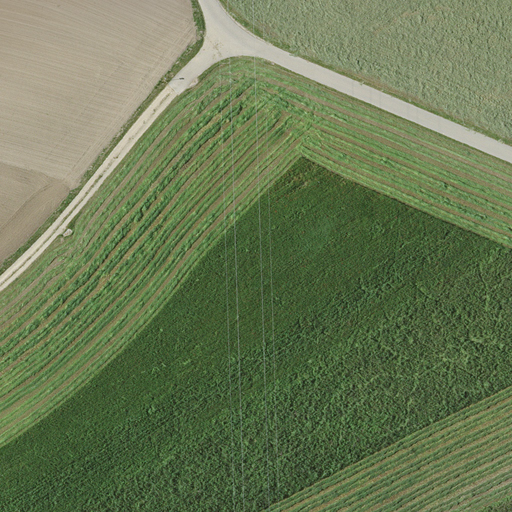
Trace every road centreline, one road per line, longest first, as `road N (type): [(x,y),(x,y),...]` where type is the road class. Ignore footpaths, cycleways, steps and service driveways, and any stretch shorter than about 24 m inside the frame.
road 1 (unclassified): [(207,0),(230,35),(511,155)]
road 2 (track): [(0,284),(230,35)]
